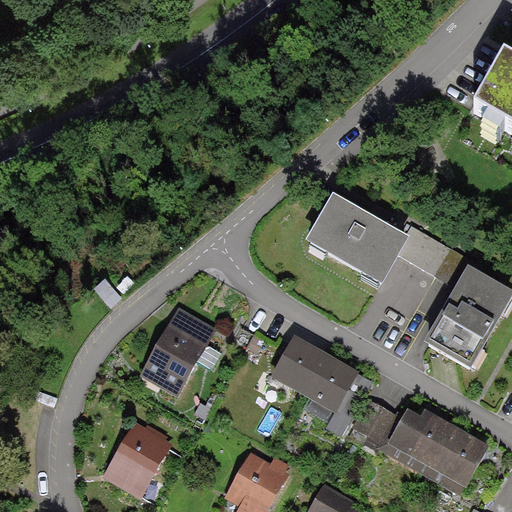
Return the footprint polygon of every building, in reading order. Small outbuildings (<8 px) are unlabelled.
[(511,63),(506,60),(477,112),(490,120),(484,132),(498,141),(506,129),(511,132),(511,63)] [(411,238),(406,235),(373,216),(332,193),(305,242),(383,286),(401,255),(411,238)] [(411,238),(401,255),(455,288),(467,268),(471,261),(411,226),(406,235),(411,238)] [(511,293),(467,268),(455,288),(424,344),(471,371),(511,299),(511,293)] [(216,331),(179,310),(142,377),(156,384),(179,397),(216,331)] [(376,383),(295,338),(272,379),(335,414),(327,430),(344,439),(376,383)] [(397,418),(368,402),(353,429),(381,445),(397,418)] [(408,413),(405,418),(399,414),(397,418),(381,445),(378,450),(462,499),(491,448),(427,412),(422,421),(408,413)] [(172,445),(132,425),(104,478),(144,499),(172,445)] [(276,459),(272,465),(252,454),(225,498),(242,508),(239,511),(267,511),(290,476),(285,473),(289,467),(276,459)] [(356,511),(353,510),(356,503),(325,485),(309,511),(356,511)]
